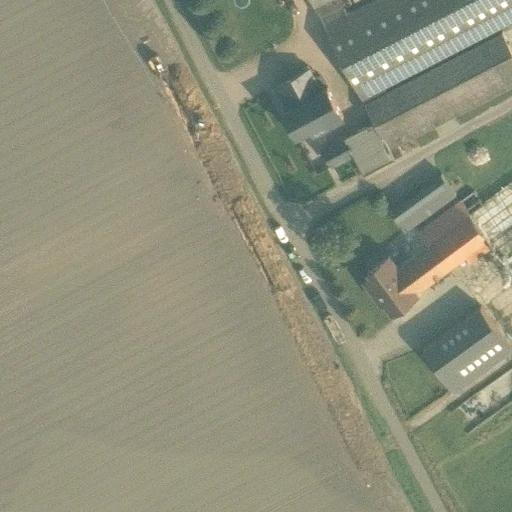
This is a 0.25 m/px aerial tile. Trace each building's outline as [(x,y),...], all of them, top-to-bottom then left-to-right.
[(312,0),(321,16),(363,96),(511,18),(511,0),(365,0),(347,10),(344,5),(352,1),(351,0),(312,0)] [(392,92),(388,84),(363,97),(375,120),(344,136),(344,137),(323,148),(331,164),(353,153),(364,172),(402,152),(398,144),(511,84),(511,48),(504,33),(392,92)] [(309,67),(275,86),(286,108),(283,109),(290,121),(287,122),(293,133),(296,132),(297,134),(310,126),(313,132),(344,116),(328,85),(321,89),(309,67)] [(405,229),(456,193),(442,172),(391,209),(405,229)] [(511,270),(511,179),(484,201),(475,188),(395,247),(404,259),(398,263),(390,252),(367,269),(371,274),(363,279),(381,304),(384,302),(392,313),(420,293),(418,291),(466,256),(470,261),(493,244),(511,270)] [(454,390),(470,378),(511,347),(481,305),(423,348),(454,390)]
